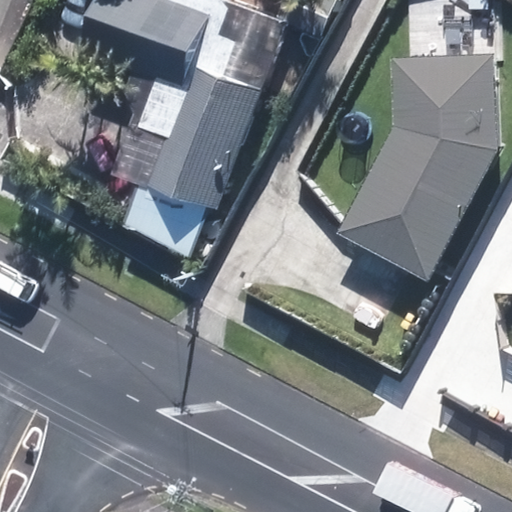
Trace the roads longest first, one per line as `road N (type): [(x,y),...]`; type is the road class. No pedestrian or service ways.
road 1 (tertiary): [(68,368),(189,412),(390,511)]
road 2 (tertiary): [(68,368),(0,504)]
